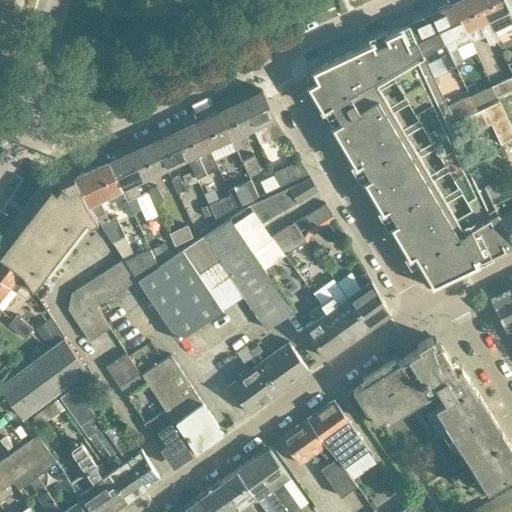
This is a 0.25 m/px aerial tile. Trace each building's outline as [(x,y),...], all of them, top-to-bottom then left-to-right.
[(454,0),(450,2),(464,31),(468,42),(469,43),(485,35),(489,45),(496,41),(492,32),(491,32),(486,21),(476,0),(454,0)] [(511,20),(502,0),(476,0),(486,21),(491,32),(492,32),(495,31),(511,22),(511,20)] [(511,0),(502,0),(511,20),(511,0)] [(450,2),(429,12),(454,65),(463,61),(462,58),(456,47),(468,42),(464,31),(450,2)] [(429,12),(408,22),(409,24),(426,62),(440,55),(447,68),(454,65),(429,12)] [(487,251),(489,256),(511,245),(511,242),(493,201),(485,185),(463,137),(455,120),(447,105),(426,62),(409,24),(385,35),(387,40),(374,46),(372,41),(312,69),(317,79),(307,84),(334,128),(333,128),(355,165),(360,162),(369,176),(364,179),(382,210),(387,207),(396,222),(391,225),(409,256),(414,253),(432,283),(476,263),(473,257),(487,251)] [(511,77),(511,76),(494,84),(499,95),(511,88),(511,77)] [(262,89),(239,100),(252,128),(259,144),(284,132),(275,118),(262,89)] [(473,107),(488,100),(484,89),(468,96),(473,107)] [(511,94),(499,100),(511,127),(511,94)] [(474,111),(473,107),(468,96),(447,105),(455,120),(474,111)] [(217,110),(231,138),(236,150),(250,143),(244,132),(252,128),(239,100),(217,110)] [(475,111),(455,120),(463,137),(492,124),(501,144),(511,138),(511,127),(499,100),(475,111)] [(217,110),(196,119),(209,148),(231,138),(217,110)] [(196,119),(173,130),(187,159),(194,174),(216,163),(209,148),(196,119)] [(165,169),(187,159),(173,130),(152,140),(165,169)] [(152,140),(130,150),(143,179),(165,169),(152,140)] [(130,150),(107,160),(121,190),(122,189),(134,213),(142,209),(136,196),(140,193),(135,183),(143,179),(130,150)] [(241,161),(246,171),(259,165),(254,155),(241,161)] [(280,185),(308,172),(300,159),(274,171),(280,185)] [(100,200),(121,190),(107,160),(73,176),(74,176),(87,205),(97,219),(100,224),(108,218),(100,200)] [(50,187),(0,251),(0,254),(22,272),(26,278),(32,288),(86,219),(92,223),(97,219),(87,205),(74,176),(60,182),(61,184),(56,191),(50,187)] [(178,176),(170,179),(177,193),(185,189),(178,176)] [(297,201),(317,189),(310,177),(288,187),(297,201)] [(250,179),(228,189),(230,194),(235,205),(257,195),(250,179)] [(485,185),(493,201),(511,242),(511,192),(505,196),(497,179),(485,185)] [(157,186),(149,189),(155,203),(163,199),(157,186)] [(261,222),(284,208),(274,193),(249,204),(252,208),(261,222)] [(235,205),(230,194),(208,204),(214,217),(235,205)] [(326,202),(294,221),(300,230),(308,226),(309,228),(333,215),(326,202)] [(270,235),(261,222),(252,208),(234,220),(266,267),(285,254),(270,235)] [(109,220),(100,224),(112,242),(125,234),(117,216),(109,220)] [(231,216),(182,248),(198,272),(220,258),(244,295),(266,328),(293,311),(265,268),(266,267),(234,220),(231,216)] [(270,235),(285,254),(306,239),(294,221),(270,235)] [(168,233),(174,245),(193,236),(188,224),(168,233)] [(165,242),(149,249),(156,265),(171,255),(165,242)] [(124,260),(137,279),(156,265),(148,248),(124,260)] [(177,251),(171,255),(156,265),(137,279),(136,280),(177,339),(223,309),(198,272),(182,248),(177,251)] [(0,254),(0,278),(9,286),(15,291),(26,278),(22,272),(0,254)] [(123,258),(113,265),(126,285),(136,279),(136,280),(137,279),(124,260),(123,258)] [(126,285),(113,265),(102,272),(116,292),(126,285)] [(362,284),(347,295),(369,327),(390,311),(366,270),(357,275),(362,284)] [(102,272),(93,278),(106,299),(116,292),(102,272)] [(332,274),(310,290),(320,303),(348,342),(369,327),(347,295),(332,274)] [(0,298),(9,286),(0,278),(0,298)] [(106,299),(93,278),(82,285),(96,305),(106,299)] [(72,292),(70,299),(80,303),(86,312),(96,305),(82,285),(72,292)] [(511,298),(508,291),(491,299),(511,341),(511,298)] [(80,303),(70,299),(68,307),(90,340),(99,333),(86,312),(80,303)] [(326,357),(348,342),(320,303),(308,311),(314,319),(304,326),(326,357)] [(96,305),(86,312),(99,333),(110,326),(96,305)] [(8,325),(16,331),(24,321),(16,315),(8,325)] [(49,318),(38,325),(50,343),(61,335),(49,318)] [(32,327),(24,321),(16,331),(25,337),(32,327)] [(13,372),(2,381),(0,382),(0,400),(7,395),(23,417),(71,382),(87,370),(62,336),(13,372)] [(487,489),(511,472),(511,457),(510,454),(511,452),(511,446),(461,365),(456,369),(436,337),(433,339),(431,336),(417,344),(419,348),(397,362),(395,358),(362,379),(364,382),(352,389),(373,423),(387,414),(390,419),(441,387),(447,397),(434,405),(487,489)] [(288,341),(259,362),(279,391),(309,369),(308,367),(288,341)] [(236,352),(243,362),(253,355),(246,345),(236,352)] [(127,351),(116,359),(129,380),(141,372),(130,356),(127,351)] [(141,373),(145,379),(164,408),(163,409),(172,423),(176,420),(196,450),(222,432),(170,354),(162,360),(141,373)] [(105,366),(119,386),(129,380),(116,359),(105,366)] [(249,412),(279,391),(259,362),(228,384),(249,412)] [(0,379),(2,381),(13,372),(4,365),(0,370),(0,379)] [(74,386),(80,394),(96,382),(87,370),(71,382),(74,386)] [(145,379),(141,373),(141,372),(129,380),(119,386),(124,393),(145,379)] [(74,386),(59,397),(66,407),(79,426),(95,415),(94,414),(85,401),(80,394),(74,386)] [(42,410),(49,420),(66,407),(59,397),(42,410)] [(334,399),(307,418),(342,466),(367,449),(368,447),(334,399)] [(160,447),(171,465),(172,466),(192,453),(172,423),(163,409),(143,422),(157,443),(163,439),(165,443),(160,447)] [(49,420),(42,410),(30,418),(37,428),(49,420)] [(307,418),(280,437),(299,463),(320,448),(329,461),(320,468),(340,496),(355,485),(342,466),(307,418)] [(113,423),(104,429),(145,487),(160,476),(158,474),(141,448),(136,451),(134,453),(113,423)] [(102,426),(94,432),(118,466),(112,470),(109,472),(128,499),(130,497),(145,487),(104,429),(102,426)] [(40,459),(49,453),(50,452),(36,434),(27,441),(40,459)] [(40,459),(27,441),(17,448),(31,466),(40,459)] [(81,442),(70,449),(82,467),(113,509),(127,499),(128,499),(109,472),(108,473),(102,463),(98,466),(81,442)] [(289,476),(268,446),(252,457),(289,511),(295,511),(300,508),(299,507),(281,482),(288,476),(289,476)] [(31,466),(17,448),(7,455),(21,474),(31,466)] [(40,459),(31,466),(37,475),(57,462),(55,459),(50,452),(49,453),(40,459)] [(21,474),(7,455),(0,460),(0,465),(11,481),(12,480),(21,474)] [(289,511),(252,457),(235,469),(255,496),(256,498),(264,492),(278,511),(289,511)] [(0,465),(0,485),(2,488),(5,486),(11,481),(0,465)] [(21,474),(12,480),(13,481),(18,487),(19,489),(30,481),(37,475),(32,468),(31,466),(21,474)] [(90,511),(109,511),(113,509),(82,467),(77,470),(81,475),(70,482),(90,511)] [(235,469),(220,480),(241,511),(255,511),(248,501),(255,496),(235,469)] [(62,510),(63,511),(90,511),(70,482),(66,476),(62,479),(56,483),(71,504),(62,510)] [(241,511),(220,480),(199,494),(211,511),(241,511)] [(63,511),(62,510),(44,485),(37,490),(35,492),(38,496),(48,511),(63,511)] [(416,497),(426,490),(422,485),(413,492),(416,497)] [(2,488),(0,489),(0,501),(11,494),(5,486),(2,488)] [(426,490),(416,497),(417,498),(420,502),(430,495),(426,490)] [(511,497),(511,496),(508,490),(503,493),(507,501),(511,497)] [(497,496),(501,504),(507,501),(503,493),(497,496)] [(211,511),(199,494),(179,509),(181,511),(211,511)] [(420,502),(424,507),(434,500),(430,495),(420,502)] [(497,496),(491,499),(496,507),(501,504),(497,496)] [(417,498),(397,511),(426,511),(424,507),(420,502),(417,498)] [(496,507),(491,499),(486,502),(490,510),(496,507)] [(426,511),(428,511),(437,506),(434,500),(424,507),(426,511)] [(480,506),(483,511),(487,511),(490,510),(486,502),(480,506)]
